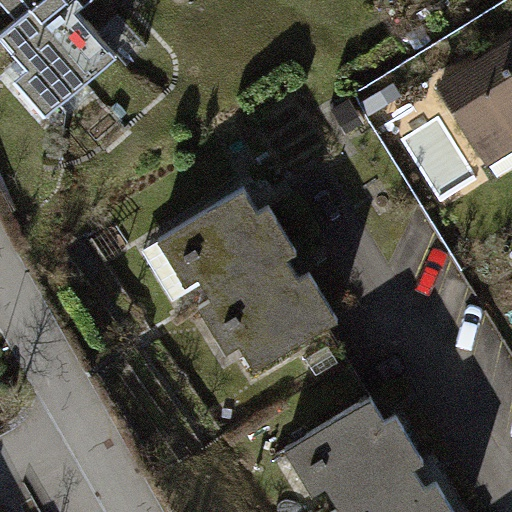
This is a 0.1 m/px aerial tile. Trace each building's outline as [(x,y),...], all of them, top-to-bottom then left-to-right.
[(44,0),(77,0),(84,7),(91,0),(3,0),(22,19),(44,0)] [(77,0),(44,0),(22,19),(5,35),(31,67),(16,80),(47,116),(126,48),(84,7),(77,0)] [(511,26),(429,80),(485,167),(511,150),(511,26)] [(245,189),(145,248),(174,298),(204,280),(214,298),(226,291),(287,256),(297,249),(271,204),(259,212),(245,189)] [(300,278),(287,256),(226,291),(238,311),(227,318),(257,366),(339,317),(311,271),(300,278)] [(386,419),(372,397),(312,433),(324,453),(313,460),(342,508),(353,502),(413,465),(424,459),(396,413),(386,419)] [(427,487),(413,465),(353,502),(359,511),(456,511),(437,481),(427,487)]
